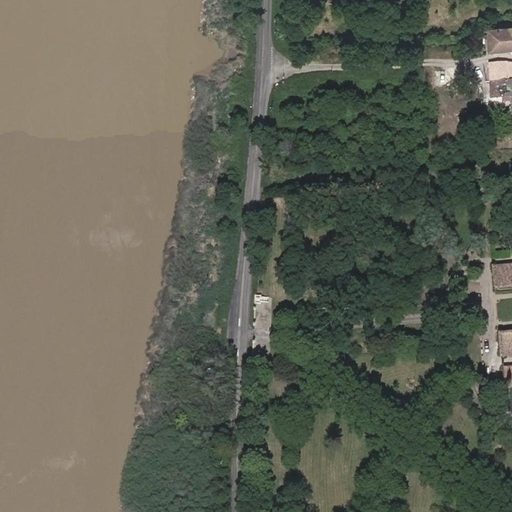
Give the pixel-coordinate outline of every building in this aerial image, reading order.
[(490,52),(511,49),(511,28),(487,31),(490,52)] [(511,96),(511,77),(509,78),(508,61),(492,62),(493,97),(511,96)] [(511,96),(493,97),(493,108),(511,107),(511,96)] [(511,263),(493,265),(495,286),(511,284),(511,331),(500,333),(502,355),(511,353),(511,263)] [(490,388),(511,386),(511,365),(502,366),(502,378),(481,380),(482,391),(490,390),(490,388)] [(482,407),(490,407),(490,395),(481,396),(482,407)]
